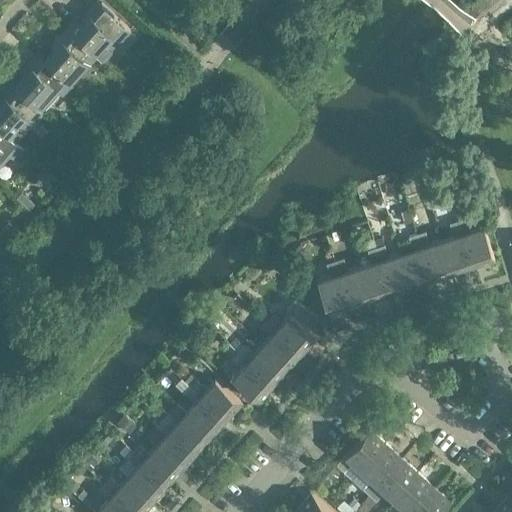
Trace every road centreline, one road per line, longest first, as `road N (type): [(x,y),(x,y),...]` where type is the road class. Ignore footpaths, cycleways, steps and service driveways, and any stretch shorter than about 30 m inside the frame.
road 1 (residential): [(395,369),(474,435),(503,390),(498,367),(470,341)]
road 2 (residential): [(395,369),(361,385),(241,511)]
